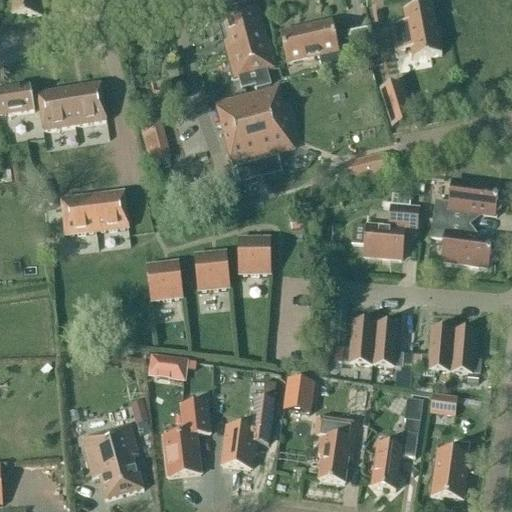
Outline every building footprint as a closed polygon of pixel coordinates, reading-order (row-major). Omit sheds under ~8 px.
[(12,0),(11,17),(42,19),(43,0),(12,0)] [(435,26),(432,8),(403,13),(405,24),(389,27),(394,55),(410,52),(412,63),(441,58),(438,39),(435,39),(433,27),(435,26)] [(258,10),(223,19),(232,53),(226,55),(234,82),(238,81),(241,92),(255,88),(256,91),(270,88),(266,74),(276,71),(269,43),(267,44),(258,10)] [(337,54),(331,25),(280,36),(287,68),(320,60),(322,71),(325,70),(342,66),(354,63),(351,51),(337,54)] [(374,30),(353,31),(355,52),(375,51),(374,30)] [(342,66),(325,70),(328,81),(344,77),(342,66)] [(169,82),(167,83),(170,92),(179,90),(177,80),(169,82)] [(400,85),(379,92),(391,131),(413,125),(400,85)] [(100,86),(36,96),(43,136),(106,125),(100,86)] [(30,88),(0,92),(0,119),(35,114),(30,88)] [(278,90),(216,107),(237,187),(239,187),(238,184),(282,172),(282,175),(283,175),(278,156),(295,151),(278,90)] [(145,125),(139,126),(149,166),(171,160),(161,121),(154,122),(153,117),(144,119),(145,125)] [(388,175),(384,159),(355,167),(359,182),(388,175)] [(433,223),(470,228),(471,216),(497,220),(497,216),(495,213),(496,208),(499,206),(497,203),(498,191),(453,185),(450,206),(436,204),(433,223)] [(225,213),(220,192),(160,206),(165,228),(225,213)] [(123,196),(60,203),(64,240),(127,233),(123,196)] [(353,230),(351,248),(365,249),(364,259),(402,263),(404,237),(417,238),(419,211),(409,210),(410,199),(392,197),(392,201),(392,206),(382,205),(382,211),(391,212),(391,213),(389,232),(367,230),(366,232),(353,230)] [(300,203),(288,205),(290,216),(301,215),(300,203)] [(302,221),(292,222),(293,233),(303,232),(302,221)] [(470,228),(433,223),(431,241),(445,243),(442,265),(487,271),(489,259),(492,257),(490,254),(490,249),(493,247),(494,243),(468,239),(470,228)] [(269,242),(237,242),(237,279),(269,279),(269,242)] [(224,256),(193,259),(197,296),(228,293),(224,256)] [(177,266),(145,270),(149,307),(181,303),(177,266)] [(372,369),(375,328),(353,326),(351,352),(343,352),(342,366),(350,367),(349,367),(372,369)] [(398,330),(375,328),(372,369),(394,371),(394,370),(402,371),(403,357),(395,356),(398,330)] [(450,376),(453,334),(431,332),(429,359),(421,358),(420,373),(428,373),(428,374),(450,376)] [(476,336),(453,334),(450,376),(472,378),(472,377),(480,378),(481,364),(473,363),(476,336)] [(335,351),(334,365),(342,366),(343,352),(335,351)] [(403,357),(402,371),(411,372),(412,358),(403,357)] [(411,372),(419,373),(420,359),(412,358),(411,372)] [(171,363),(169,383),(184,385),(187,365),(171,363)] [(467,386),(477,387),(478,379),(467,378),(467,386)] [(492,387),(492,378),(485,378),(484,387),(492,387)] [(287,384),(283,414),(310,417),(314,388),(287,384)] [(265,386),(263,401),(273,402),(274,387),(265,386)] [(371,393),(361,392),(360,411),(370,412),(371,393)] [(457,401),(433,397),(430,417),(454,421),(457,401)] [(228,431),(223,470),(250,474),(254,447),(269,449),(275,406),(256,403),(252,434),(228,431)] [(423,406),(406,403),(404,424),(405,424),(404,436),(402,436),(400,451),(378,447),(371,491),(395,494),(400,459),(415,461),(423,406)] [(142,405),(131,408),(136,427),(147,424),(142,405)] [(211,438),(207,407),(181,410),(185,439),(164,441),(168,481),(201,478),(197,439),(211,438)] [(317,422),(314,440),(321,441),(318,458),(322,459),(318,483),(344,487),(348,462),(351,463),(356,428),(317,422)] [(98,481),(104,504),(143,494),(137,471),(134,471),(131,461),(138,459),(129,429),(94,438),(97,450),(84,454),(91,483),(98,481)] [(437,455),(431,499),(463,504),(469,460),(468,459),(469,448),(454,445),(453,457),(437,455)]
